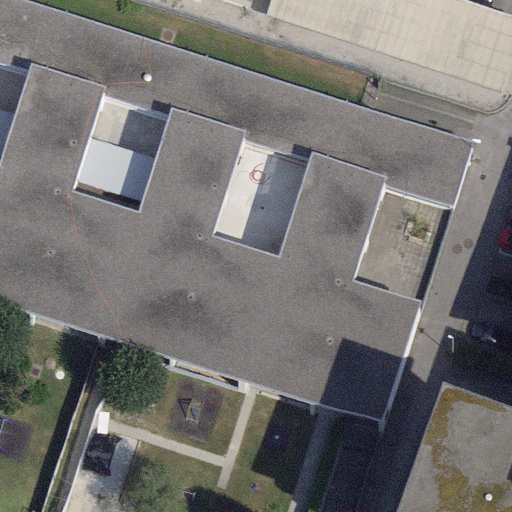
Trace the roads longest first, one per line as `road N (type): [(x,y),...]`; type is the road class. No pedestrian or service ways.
road 1 (residential): [(426,363),(511,136)]
road 2 (residential): [(373,511),(426,363)]
